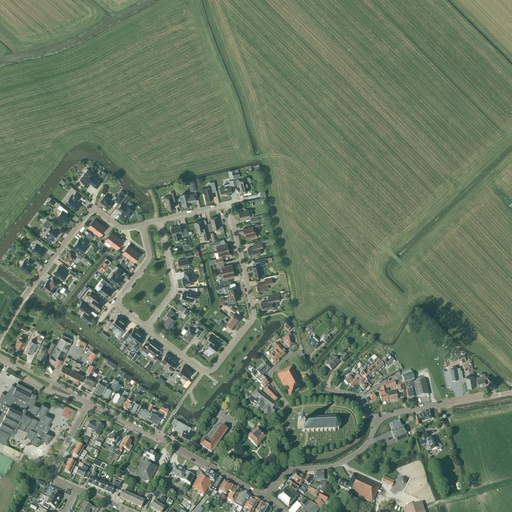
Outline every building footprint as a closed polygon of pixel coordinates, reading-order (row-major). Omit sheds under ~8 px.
[(92,184),(96,188),(101,182),(94,176),(95,174),(88,169),(80,180),(87,185),(88,183),(90,183),(92,184)] [(244,180),(239,181),(238,179),(235,180),(236,187),(240,186),(241,192),(248,190),(248,189),(249,187),(247,186),(247,183),(251,182),(250,178),(249,177),(244,178),(244,180)] [(224,185),(224,187),(219,188),(221,196),(228,194),(228,195),(232,194),(230,188),(234,187),(232,180),(229,181),(229,183),(224,185)] [(204,193),(205,200),(213,198),(212,192),(216,191),(214,182),(209,183),(210,187),(201,189),(202,194),(204,193)] [(126,194),(121,191),(116,197),(114,196),(111,200),(105,195),(100,202),(109,209),(114,202),(113,201),(115,200),(119,203),(124,197),(126,194)] [(70,197),(65,203),(75,211),(80,205),(77,202),(81,197),(76,192),(72,198),(70,197)] [(166,202),(167,209),(174,208),(173,201),(177,200),(175,192),(171,193),(171,196),(163,198),(164,203),(163,203),(166,202)] [(180,196),(182,206),(191,204),(190,202),(195,201),(193,194),(189,196),(188,194),(184,193),(180,196)] [(122,212),(119,215),(126,220),(129,217),(132,214),(131,214),(133,211),(127,206),(126,207),(122,204),(118,209),(120,211),(121,210),(122,212)] [(61,226),(64,222),(66,223),(71,217),(65,213),(67,211),(60,205),(57,208),(61,211),(57,217),(58,218),(55,222),(61,226)] [(248,210),(238,212),(240,219),(253,216),(252,213),(249,214),(248,210)] [(258,216),(250,218),(251,223),(259,221),(263,220),(262,215),(258,216)] [(217,217),(210,219),(211,223),(207,224),(209,231),(213,230),(213,229),(217,228),(217,231),(220,230),(221,233),(224,233),(222,226),(219,227),(217,217)] [(48,230),(43,238),(51,244),(58,234),(50,228),(49,227),(52,223),(46,219),(41,225),(48,230)] [(99,224),(94,220),(88,228),(93,232),(99,224)] [(195,222),(197,232),(202,231),(204,240),(210,239),(207,227),(203,228),(202,221),(195,222)] [(99,236),(105,228),(99,224),(93,232),(99,236)] [(180,226),(170,228),(173,240),(181,238),(181,237),(187,236),(186,228),(181,229),(180,226)] [(256,237),(257,236),(255,229),(253,230),(252,227),(242,229),(244,234),(245,234),(247,239),(253,237),(254,238),(255,238),(256,237)] [(105,241),(110,245),(117,237),(111,233),(105,241)] [(117,237),(110,245),(116,249),(122,241),(117,237)] [(81,242),(78,240),(74,246),(82,253),(87,247),(86,246),(89,242),(84,238),(81,241),(82,241),(81,242)] [(31,250),(40,257),(45,251),(42,248),(42,247),(44,244),(37,239),(34,242),(36,244),(31,250)] [(217,252),(228,249),(226,243),(219,245),(218,240),(209,242),(210,246),(212,245),(212,246),(216,245),(217,252)] [(254,247),(247,249),(249,257),(254,256),(254,257),(256,256),(257,255),(260,254),(259,249),(261,248),(260,243),(253,244),(254,247)] [(122,254),(128,258),(134,250),(128,246),(122,254)] [(228,250),(228,249),(217,252),(218,252),(219,258),(214,259),(215,263),(223,262),(222,258),(229,256),(228,250)] [(134,250),(128,258),(133,262),(139,254),(134,250)] [(63,260),(70,265),(73,261),(76,262),(79,258),(81,260),(83,258),(76,253),(75,255),(70,251),(63,260)] [(19,267),(27,274),(32,268),(31,266),(34,262),(29,258),(25,263),(24,261),(19,267)] [(178,261),(179,267),(189,265),(187,258),(178,261)] [(261,275),(259,266),(265,264),(264,260),(256,262),(256,266),(252,267),(254,277),(261,275)] [(104,262),(98,270),(101,273),(103,270),(103,271),(106,267),(107,264),(104,262)] [(222,273),(222,274),(233,271),(231,265),(224,266),(223,262),(216,264),(217,268),(221,267),(222,273)] [(63,280),(68,274),(58,266),(53,273),(57,277),(58,276),(63,280)] [(114,274),(109,280),(118,286),(122,280),(119,278),(120,276),(120,277),(123,274),(118,271),(115,274),(114,274)] [(186,278),(182,279),(183,286),(194,283),(192,276),(191,271),(184,273),(185,276),(186,278)] [(228,279),(234,277),(233,271),(222,274),(223,274),(224,280),(219,281),(220,284),(229,282),(228,279)] [(95,274),(91,279),(96,282),(99,277),(95,274)] [(256,285),(258,292),(268,290),(267,286),(273,284),(271,278),(264,280),(265,283),(256,285)] [(50,282),(49,284),(47,282),(42,288),(51,295),(55,289),(55,288),(59,283),(53,279),(50,282)] [(98,291),(107,298),(112,291),(106,287),(109,283),(103,279),(100,282),(103,284),(98,291)] [(228,292),(229,295),(238,293),(237,287),(230,288),(230,285),(223,287),(225,292),(228,292)] [(85,286),(77,296),(80,299),(88,289),(86,287),(85,286)] [(92,300),(89,304),(98,310),(103,304),(96,299),(98,296),(91,291),(87,297),(92,300)] [(197,293),(187,291),(186,294),(182,293),(181,300),(181,301),(181,303),(182,304),(185,305),(187,304),(187,302),(195,304),(197,293)] [(233,300),(239,298),(238,293),(229,295),(230,298),(226,298),(228,304),(234,303),(233,300)] [(269,301),(260,303),(262,310),(273,308),(274,311),(274,309),(278,308),(276,301),(281,300),(280,294),(268,297),(269,301)] [(88,323),(93,317),(89,313),(91,310),(81,303),(78,308),(83,312),(80,316),(88,323)] [(169,328),(175,320),(174,320),(176,317),(173,315),(175,313),(170,309),(166,315),(169,317),(163,324),(169,328)] [(229,314),(232,316),(230,319),(237,325),(241,320),(231,312),(229,314)] [(111,324),(116,328),(122,320),(117,316),(112,323),(110,321),(105,327),(107,329),(111,324)] [(224,322),(234,329),(237,325),(230,319),(228,322),(225,320),(224,322)] [(122,330),(127,324),(122,320),(116,328),(120,331),(117,336),(120,338),(124,332),(122,330)] [(184,329),(181,333),(184,335),(182,337),(189,342),(194,335),(195,335),(198,337),(202,332),(197,328),(194,332),(189,328),(187,331),(184,329)] [(127,331),(121,339),(125,342),(126,340),(128,341),(130,343),(132,340),(138,333),(133,329),(130,333),(127,331)] [(63,331),(55,346),(56,346),(52,354),(51,354),(47,361),(58,367),(71,343),(65,340),(66,338),(64,337),(66,333),(63,331)] [(132,340),(130,343),(133,345),(134,346),(132,348),(136,351),(142,343),(140,341),(143,336),(138,333),(132,340)] [(288,334),(282,339),(289,348),(293,345),(291,338),(288,334)] [(40,335),(38,337),(40,338),(37,343),(31,340),(26,351),(27,351),(27,352),(28,353),(29,353),(31,353),(32,353),(34,349),(37,351),(43,339),(44,337),(40,335)] [(18,347),(21,349),(25,342),(21,340),(23,337),(20,336),(19,339),(15,346),(16,346),(16,347),(18,348),(18,347)] [(209,343),(206,346),(208,347),(206,350),(212,354),(214,352),(219,347),(214,343),(216,340),(210,336),(206,340),(209,343)] [(312,337),(307,343),(315,349),(319,344),(321,343),(322,341),(326,345),(330,340),(330,339),(327,336),(324,339),(323,338),(319,342),(313,336),(312,337)] [(52,342),(48,348),(43,345),(37,356),(37,357),(39,358),(40,358),(43,359),(47,351),(51,353),(56,344),(52,342)] [(145,343),(141,349),(143,351),(148,354),(149,352),(155,345),(150,342),(148,345),(145,343)] [(277,343),(272,347),(274,349),(273,350),(272,351),(273,352),(268,357),(275,365),(279,362),(278,360),(286,354),(277,343)] [(149,352),(148,354),(152,357),(155,359),(159,354),(157,352),(159,348),(155,345),(149,352)] [(388,354),(381,361),(385,365),(387,367),(394,361),(392,359),(391,358),(393,356),(390,352),(388,354)] [(160,361),(165,365),(171,357),(166,354),(160,361)] [(340,361),(343,363),(348,358),(344,354),(339,360),(338,359),(337,361),(333,357),(328,362),(325,365),(331,370),(340,361)] [(59,373),(70,378),(73,371),(64,366),(66,364),(67,364),(68,362),(69,358),(67,357),(59,373)] [(165,365),(164,366),(172,372),(176,366),(173,364),(176,361),(171,357),(165,365)] [(157,359),(152,365),(155,368),(160,362),(157,359)] [(109,360),(106,364),(113,369),(116,365),(109,360)] [(379,360),(372,366),(378,372),(384,366),(379,360)] [(261,366),(262,367),(256,372),(260,377),(266,372),(270,369),(269,366),(270,366),(266,361),(261,366)] [(80,383),(84,376),(76,372),(77,370),(78,370),(81,364),(77,362),(73,371),(70,378),(80,383)] [(149,362),(144,369),(147,372),(152,365),(149,362)] [(85,376),(86,376),(82,384),(92,389),(96,381),(88,377),(90,372),(91,373),(94,366),(90,364),(85,376)] [(177,374),(182,377),(187,370),(183,366),(178,372),(176,370),(172,375),(175,377),(177,374)] [(305,375),(301,377),(303,379),(301,380),(293,366),(281,372),(281,373),(277,375),(290,397),(305,388),(302,383),(307,380),(305,375)] [(371,378),(378,372),(372,366),(366,372),(371,378)] [(453,380),(459,379),(458,371),(461,371),(460,367),(457,368),(457,367),(450,368),(453,380)] [(186,380),(192,373),(187,370),(182,377),(186,380)] [(359,373),(357,375),(361,379),(362,379),(363,378),(367,382),(371,379),(362,370),(361,372),(362,373),(360,375),(359,373)] [(412,373),(402,376),(404,383),(414,380),(412,373)] [(482,374),(479,374),(479,377),(476,377),(476,379),(476,380),(477,386),(487,384),(492,379),(488,375),(488,376),(487,375),(485,377),(485,376),(484,373),(482,374)] [(353,388),(361,379),(357,375),(354,378),(352,380),(351,379),(354,376),(351,374),(349,376),(348,376),(344,382),(348,385),(349,384),(353,388)] [(466,378),(468,388),(476,386),(474,376),(466,378)] [(262,378),(261,377),(261,378),(257,381),(261,385),(260,386),(264,389),(269,384),(265,380),(266,380),(263,377),(262,378)] [(367,382),(363,378),(362,379),(361,379),(353,388),(355,390),(358,387),(357,386),(358,385),(364,390),(367,386),(366,385),(368,383),(367,382)] [(94,390),(100,393),(107,381),(103,379),(101,383),(99,382),(94,390)] [(415,389),(417,397),(417,398),(428,395),(425,380),(414,383),(415,389)] [(18,427),(25,431),(28,432),(26,436),(33,439),(31,443),(38,446),(40,443),(41,444),(43,440),(49,443),(51,440),(52,440),(54,436),(46,432),(53,418),(46,415),(49,408),(42,404),(40,408),(33,404),(36,399),(35,399),(36,395),(31,392),(32,390),(18,383),(16,387),(12,385),(7,395),(2,393),(0,397),(0,442),(4,444),(10,432),(11,432),(11,431),(15,433),(18,427)] [(112,390),(114,390),(117,384),(114,383),(111,389),(106,386),(102,394),(108,398),(112,390)] [(121,394),(117,391),(120,385),(118,383),(117,384),(114,390),(115,391),(111,399),(117,402),(121,394)] [(263,391),(275,403),(279,398),(276,396),(277,395),(269,386),(263,391)] [(410,389),(408,389),(408,390),(405,391),(407,400),(414,398),(417,397),(415,389),(413,389),(410,390),(410,389)] [(132,400),(130,399),(134,392),(131,390),(123,406),(127,408),(132,400)] [(122,405),(126,397),(127,395),(128,392),(125,391),(122,395),(118,403),(122,405)] [(269,414),(272,416),(277,410),(274,408),(276,406),(256,391),(248,401),(268,416),(269,414)] [(396,391),(393,391),(388,392),(386,392),(387,396),(388,401),(398,399),(396,391)] [(138,401),(141,395),(137,393),(134,399),(129,409),(135,412),(139,404),(137,402),(138,401)] [(371,401),(377,398),(374,394),(369,397),(367,398),(370,402),(371,401)] [(146,418),(153,405),(149,403),(147,407),(147,409),(140,405),(136,413),(146,418)] [(160,413),(161,410),(168,414),(170,411),(168,410),(169,409),(166,407),(166,408),(161,405),(159,409),(157,413),(152,421),(157,424),(162,416),(158,414),(160,413)] [(157,413),(153,411),(151,410),(147,418),(152,421),(157,413)] [(421,417),(422,422),(433,419),(431,410),(423,412),(424,416),(421,417)] [(326,432),(326,431),(330,431),(330,432),(331,432),(330,431),(334,431),(334,432),(335,432),(335,431),(337,430),(338,430),(339,430),(338,429),(339,427),(340,427),(341,426),(340,426),(340,423),(341,423),(340,422),(339,422),(338,420),(338,419),(337,420),(334,419),(334,418),(333,418),(333,419),(330,419),(330,418),(329,418),(329,419),(326,419),(326,418),(325,418),(325,419),(322,419),(321,418),(321,419),(317,419),(317,418),(317,419),(313,420),(313,419),(312,419),(312,420),(308,420),(308,419),(307,419),(307,420),(304,420),(304,419),(303,419),(303,420),(301,420),(301,421),(303,421),(303,423),(297,423),(297,429),(302,429),(302,432),(304,432),(304,433),(304,432),(308,432),(308,433),(309,433),(309,432),(313,432),(313,433),(313,432),(317,432),(317,433),(318,433),(318,432),(321,431),(321,432),(322,432),(322,431),(326,431),(326,432)] [(406,436),(405,434),(406,434),(403,427),(402,427),(399,420),(389,425),(392,432),(391,432),(394,439),(395,438),(396,440),(406,436)] [(420,420),(415,422),(417,429),(424,427),(423,425),(421,425),(420,420)] [(188,433),(191,427),(179,421),(174,429),(181,433),(180,436),(188,441),(191,434),(188,433)] [(96,436),(98,437),(103,427),(97,423),(96,425),(91,422),(87,429),(92,432),(91,433),(93,434),(93,435),(96,437),(96,436)] [(199,445),(211,453),(227,430),(221,426),(220,427),(218,425),(211,436),(210,435),(208,438),(209,439),(207,441),(204,439),(199,445)] [(264,435),(257,428),(247,438),(256,447),(268,436),(266,433),(264,435)] [(231,437),(235,440),(239,434),(235,431),(233,435),(232,435),(231,437)] [(116,444),(120,437),(114,433),(112,436),(110,435),(107,439),(113,442),(112,445),(114,447),(116,444)] [(426,444),(427,447),(430,446),(432,450),(437,449),(437,450),(439,451),(441,450),(442,448),(441,446),(439,445),(438,445),(436,437),(432,438),(430,433),(423,435),(425,441),(428,440),(429,443),(426,444)] [(119,451),(117,449),(114,454),(119,457),(123,448),(129,451),(132,447),(130,446),(131,442),(126,439),(122,445),(119,451)] [(83,448),(78,445),(75,450),(85,455),(86,453),(84,452),(83,452),(82,451),(83,448)] [(152,463),(154,464),(158,457),(146,451),(142,457),(145,458),(142,463),(144,463),(137,475),(149,482),(157,468),(151,464),(152,463)] [(75,464),(70,461),(67,467),(77,471),(78,469),(75,468),(76,467),(74,466),(75,464)] [(166,476),(169,477),(171,475),(190,485),(194,477),(175,467),(173,472),(169,470),(166,476)] [(86,472),(78,469),(77,471),(76,474),(84,477),(86,472)] [(212,480),(214,482),(217,477),(207,471),(204,476),(201,474),(201,473),(198,471),(195,477),(198,478),(192,487),(201,493),(204,495),(211,483),(210,483),(212,480)] [(315,481),(325,481),(325,477),(324,471),(314,472),(315,481)] [(296,472),(290,479),(300,486),(304,490),(306,488),(303,486),(302,486),(301,485),(304,481),(308,484),(311,481),(312,479),(307,476),(304,479),(296,472)] [(90,478),(88,484),(94,487),(97,481),(94,480),(96,474),(93,473),(90,478)] [(350,493),(372,503),(380,486),(354,474),(351,479),(348,485),(340,481),(337,486),(351,492),(350,493)] [(394,481),(384,476),(381,482),(392,486),(394,481)] [(102,477),(100,483),(97,481),(94,487),(100,490),(105,478),(102,477)] [(209,490),(206,495),(208,497),(211,492),(212,492),(213,490),(217,493),(218,492),(224,481),(217,477),(209,490)] [(303,494),(305,491),(290,480),(286,485),(295,493),(297,490),(303,494)] [(222,493),(218,499),(219,500),(222,496),(223,496),(224,494),(225,495),(228,491),(231,485),(224,481),(219,491),(222,493)] [(111,487),(107,486),(104,492),(112,495),(114,489),(116,483),(113,482),(111,487)] [(323,494),(328,486),(323,484),(319,492),(323,494)] [(128,486),(126,492),(125,493),(122,492),(119,498),(125,501),(128,494),(131,487),(128,486)] [(130,503),(133,496),(130,495),(130,494),(131,494),(133,488),(131,487),(128,494),(125,501),(130,503)] [(288,487),(278,499),(288,508),(299,495),(297,493),(296,494),(288,487)] [(50,499),(57,503),(58,503),(61,498),(56,495),(57,491),(51,488),(46,497),(50,499)] [(232,493),(228,500),(233,503),(241,491),(235,488),(232,493)] [(413,499),(416,494),(409,490),(406,494),(413,499)] [(233,504),(238,507),(246,494),(241,491),(233,504)] [(141,508),(144,501),(141,500),(141,499),(144,493),(142,492),(139,498),(138,499),(139,499),(136,506),(141,508)] [(242,509),(250,496),(246,494),(238,507),(242,509)] [(317,511),(319,511),(326,504),(329,498),(321,494),(318,499),(312,505),(310,503),(301,511),(317,511)] [(136,506),(139,499),(138,499),(133,496),(130,503),(136,506)] [(58,504),(58,503),(57,503),(50,499),(46,497),(41,507),(48,510),(50,506),(55,509),(58,504)] [(247,511),(248,510),(255,499),(251,497),(244,508),(247,509),(245,511),(247,511)] [(160,505),(155,511),(156,511),(162,511),(165,508),(161,506),(162,504),(163,505),(166,500),(164,498),(160,504),(160,505)] [(253,511),(255,509),(260,502),(255,499),(248,510),(247,511),(253,511)] [(300,504),(304,507),(309,502),(305,499),(300,504)] [(150,508),(155,511),(160,505),(154,502),(150,508)] [(257,511),(256,511),(259,511),(264,504),(260,502),(255,511),(257,511)] [(404,511),(425,511),(422,502),(403,509),(404,511)] [(95,508),(84,503),(81,509),(86,511),(89,511),(91,509),(94,510),(95,508)]
